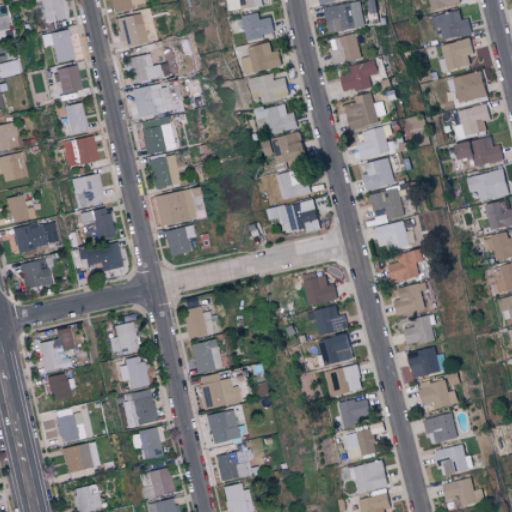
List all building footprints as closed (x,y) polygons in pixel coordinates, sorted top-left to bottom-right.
[(33,0),(38,24),(67,19),(63,0),(33,0)] [(109,0),(112,11),(143,4),(141,0),(109,0)] [(226,0),(228,9),(264,5),(263,0),(226,0)] [(370,25),(365,0),(361,0),(327,6),(331,31),(370,25)] [(444,38),(473,33),(470,17),(463,18),(461,9),(433,15),(435,27),(442,26),(444,38)] [(276,34),(272,16),(261,18),(260,11),(242,14),(247,39),(276,34)] [(135,25),(139,24),(138,14),(116,17),(120,47),(138,45),(135,25)] [(55,63),(72,59),(66,29),(40,35),(43,47),(51,45),(55,63)] [(366,56),(360,32),(332,39),(338,63),(366,56)] [(472,65),(470,53),(475,52),(473,38),(443,42),(445,57),(440,58),(442,69),(472,65)] [(248,46),(253,71),(283,65),(280,49),(273,51),(271,41),(248,46)] [(122,58),(127,83),(161,77),(159,69),(162,69),(161,64),(149,66),(147,54),(122,58)] [(0,63),(0,77),(19,73),(16,59),(0,63)] [(352,65),(353,73),(342,75),(346,91),(375,85),(372,74),(382,72),(379,59),(352,65)] [(53,71),(59,94),(81,89),(75,65),(53,71)] [(483,70),(448,78),(451,90),(457,89),(460,101),(489,95),(483,70)] [(249,77),(253,97),(261,95),(262,100),(291,96),(287,76),(276,78),(275,73),(249,77)] [(161,113),(158,85),(130,88),(134,116),(161,113)] [(357,95),(358,101),(347,104),(353,129),(383,122),(381,116),(389,114),(386,100),(377,102),(374,91),(357,95)] [(299,128),(297,111),(288,112),(287,102),(255,108),(257,118),(266,117),(269,133),(299,128)] [(486,121),(493,119),(488,102),(457,111),(460,121),(453,123),(458,137),(488,129),(486,121)] [(85,133),(83,104),(59,106),(61,135),(85,133)] [(170,151),(167,118),(139,120),(142,153),(170,151)] [(0,149),(17,148),(14,123),(0,124),(0,149)] [(392,151),(386,125),(364,131),(367,141),(359,143),(363,158),(392,151)] [(307,158),(302,131),(273,137),(278,163),(307,158)] [(97,160),(91,135),(61,143),(67,167),(97,160)] [(475,165),(505,159),(502,143),(495,144),(493,135),(456,143),(459,159),(474,156),(475,165)] [(273,153),(273,138),(264,139),(264,154),(273,153)] [(0,156),(0,179),(0,182),(26,178),(22,153),(0,156)] [(148,158),(151,188),(176,185),(173,156),(148,158)] [(368,189),(397,184),(392,157),(368,161),(370,172),(365,173),(368,189)] [(278,173),(283,198),(311,192),(307,168),(278,173)] [(468,175),(471,191),(479,189),(481,200),(511,194),(506,168),(468,175)] [(76,208),(103,203),(97,173),(70,179),(76,208)] [(378,221),(407,215),(401,187),(373,192),(378,221)] [(157,226),(202,217),(196,188),(152,196),(157,226)] [(4,198),(10,223),(27,220),(21,195),(4,198)] [(321,225),(315,197),(267,208),(270,219),(280,216),(282,222),(290,220),(293,231),(321,225)] [(511,224),(511,207),(511,208),(509,199),(487,203),(490,227),(511,224)] [(112,237),(107,208),(79,213),(82,232),(94,230),(95,239),(112,237)] [(381,241),(389,240),(391,250),(412,245),(407,220),(377,226),(381,241)] [(57,243),(52,221),(11,229),(15,252),(57,243)] [(185,239),(192,237),(189,225),(162,232),(168,256),(188,251),(185,239)] [(511,235),(509,236),(508,231),(483,236),(486,250),(495,248),(497,260),(511,257),(511,235)] [(121,266),(115,243),(77,252),(80,266),(99,261),(101,271),(121,266)] [(390,263),(394,281),(423,275),(421,261),(428,260),(426,248),(401,253),(402,260),(390,263)] [(18,264),(25,289),(50,283),(43,258),(18,264)] [(500,291),(511,287),(511,262),(493,267),(500,291)] [(303,273),(310,304),(339,298),(336,283),(330,284),(327,273),(318,276),(317,270),(303,273)] [(399,314),(430,308),(425,281),(400,287),(403,297),(396,299),(399,314)] [(511,294),(498,298),(504,321),(511,318),(511,294)] [(310,319),(317,317),(320,334),(349,328),(346,313),(340,314),(338,304),(309,310),(310,319)] [(207,311),(200,312),(198,306),(181,310),(186,338),(211,334),(207,311)] [(406,328),(410,345),(439,338),(433,316),(417,321),(417,325),(406,328)] [(137,349),(132,322),(113,325),(115,337),(108,338),(111,355),(137,349)] [(354,359),(350,334),(321,337),(324,363),(354,359)] [(37,343),(43,371),(66,366),(60,338),(37,343)] [(214,339),(189,344),(194,373),(220,369),(214,339)] [(416,377),(445,370),(438,345),(409,352),(416,377)] [(120,380),(128,379),(130,388),(147,385),(141,355),(116,361),(120,380)] [(331,396),(365,387),(359,363),(325,371),(331,396)] [(240,401),(236,386),(230,387),(228,378),(219,380),(217,373),(196,378),(204,410),(240,401)] [(67,374),(47,378),(51,401),(72,397),(67,374)] [(462,402),(459,389),(452,390),(449,377),(421,383),(425,403),(436,401),(437,408),(462,402)] [(129,392),(130,400),(123,401),(126,426),(154,423),(151,390),(129,392)] [(339,403),(345,427),(364,422),(363,417),(372,414),(368,396),(339,403)] [(69,413),(69,408),(54,411),(59,442),(83,438),(79,412),(69,413)] [(210,443),(237,439),(233,410),(205,414),(210,443)] [(433,443),(461,437),(455,412),(427,418),(433,443)] [(133,449),(140,447),(143,459),(161,456),(159,441),(162,441),(160,427),(129,433),(133,449)] [(379,451),(373,427),(346,434),(352,458),(379,451)] [(61,447),(64,472),(97,467),(94,443),(61,447)] [(439,449),(444,474),(476,468),(473,454),(469,455),(467,443),(439,449)] [(214,455),(217,481),(250,477),(247,451),(214,455)] [(359,491),(390,484),(384,459),(353,466),(359,491)] [(173,491),(167,467),(147,472),(153,497),(173,491)] [(486,487),(478,489),(475,476),(445,483),(449,498),(458,496),(460,506),(489,499),(486,487)] [(71,489),(75,511),(85,511),(100,509),(95,484),(71,489)] [(223,487),(227,511),(249,511),(251,511),(247,489),(240,490),(239,484),(223,487)] [(358,511),(392,511),(390,493),(360,497),(362,511),(358,511)] [(146,503),(148,511),(175,511),(173,498),(146,503)]
